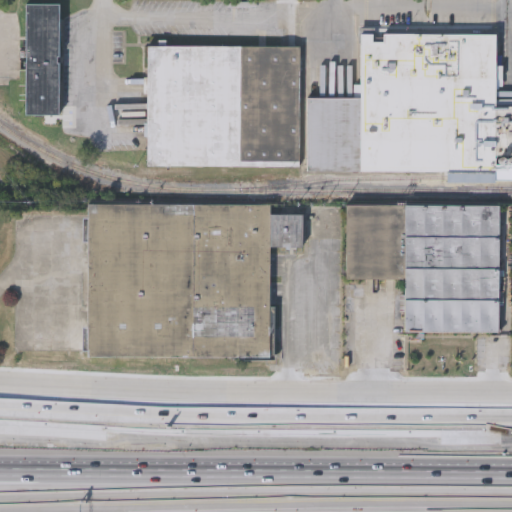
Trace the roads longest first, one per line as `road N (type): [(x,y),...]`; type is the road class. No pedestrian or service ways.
road 1 (motorway): [(511,422),(0,401)]
road 2 (residential): [(511,395),(0,386)]
road 3 (motorway): [(511,466),(0,463)]
